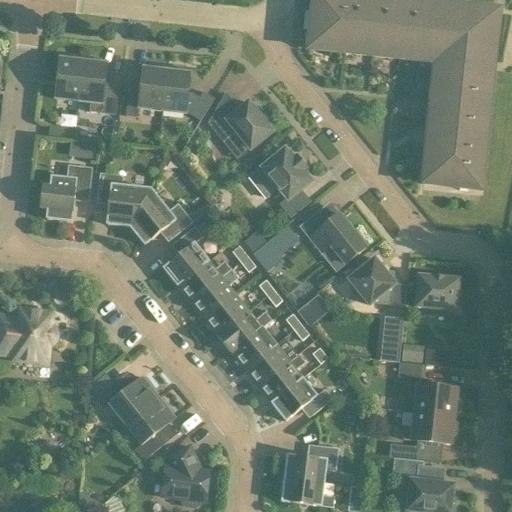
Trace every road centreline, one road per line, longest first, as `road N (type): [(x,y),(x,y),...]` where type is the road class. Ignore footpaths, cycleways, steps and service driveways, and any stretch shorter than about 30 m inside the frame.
road 1 (residential): [(500,511),(494,270),(416,229),(271,48),(259,19)]
road 2 (residential): [(4,252),(96,269),(114,281),(240,440),(248,456),(247,511)]
road 3 (residential): [(4,252),(31,0)]
road 4 (residential): [(53,0),(259,19)]
